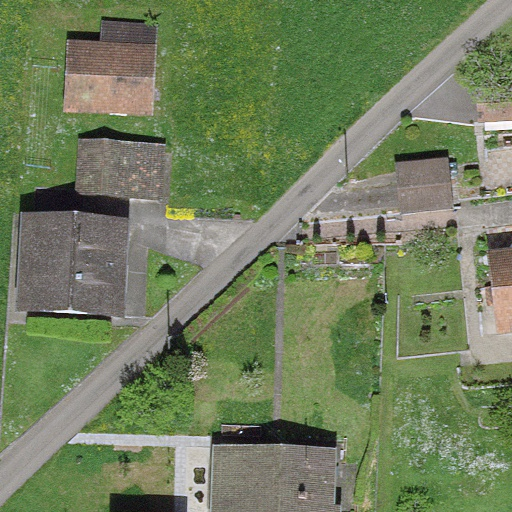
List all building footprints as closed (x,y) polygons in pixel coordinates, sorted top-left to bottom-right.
[(104,50),(72,50),(71,110),(165,112),(167,25),(104,24),(104,50)] [(511,87),(478,89),(479,120),(511,118),(511,87)] [(164,203),(166,146),(83,143),(80,199),(164,203)] [(399,163),(403,212),(452,208),(448,159),(399,163)] [(119,228),(25,224),(21,310),(115,315),(119,228)] [(511,255),(491,258),(499,326),(511,324),(511,255)] [(324,511),(326,459),(228,455),(225,511),(324,511)]
